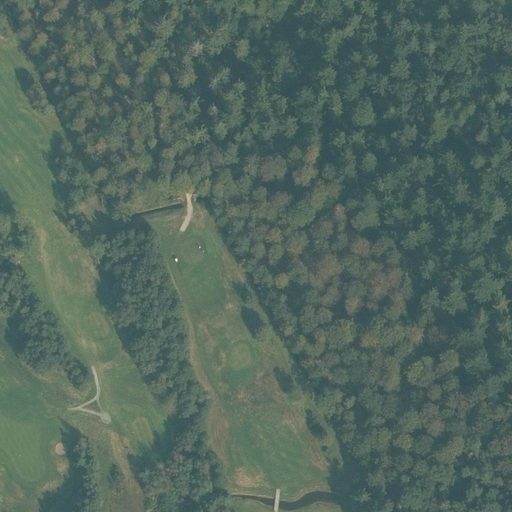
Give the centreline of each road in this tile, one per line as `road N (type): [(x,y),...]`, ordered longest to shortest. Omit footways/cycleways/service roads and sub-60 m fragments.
road 1 (track): [(425,341),(293,147),(138,0)]
road 2 (track): [(403,511),(369,453),(355,403),(303,336),(312,279),(303,238),(287,220),(245,199),(229,175)]
road 3 (track): [(511,99),(473,54),(394,45),(233,74),(199,99)]
road 4 (track): [(229,175),(406,91),(511,103)]
road 5 (track): [(77,0),(92,59),(109,86),(155,113),(179,108)]
road 6 (track): [(425,341),(511,473)]
